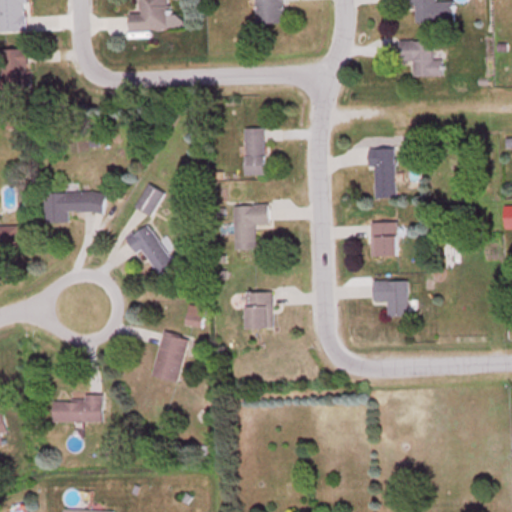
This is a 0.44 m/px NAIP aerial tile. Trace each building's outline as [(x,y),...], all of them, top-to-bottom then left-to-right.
[(0,0),(0,29),(28,29),(27,0),(0,0)] [(169,0),(139,0),(139,11),(129,11),(130,28),(170,27),(169,0)] [(255,0),(256,21),(284,21),(283,0),(255,0)] [(401,0),(402,3),(416,3),(416,20),(436,20),(436,0),(401,0)] [(433,38),(399,38),(399,60),(413,60),(414,74),(444,73),(444,57),(434,57),(433,38)] [(0,47),(0,102),(27,102),(27,47),(0,47)] [(265,173),(265,125),(246,125),(246,173),(265,173)] [(395,146),(369,147),(370,166),(374,166),(375,196),(396,195),(395,146)] [(68,221),(68,210),(105,210),(105,190),(46,191),(46,221),(68,221)] [(235,204),(236,248),(257,247),(256,223),(269,222),(269,203),(235,204)] [(398,220),(372,220),(372,254),(398,254),(398,220)] [(128,236),(140,258),(146,254),(158,274),(175,264),(151,222),(128,236)] [(0,244),(18,244),(18,225),(0,225),(0,244)] [(387,315),(408,315),(408,279),(373,279),(373,300),(387,300),(387,315)] [(246,291),(246,328),(273,327),(273,291),(246,291)] [(153,376),(178,382),(189,337),(164,331),(153,376)] [(103,394),(85,394),(85,399),(54,399),(54,421),(103,421),(103,394)]
